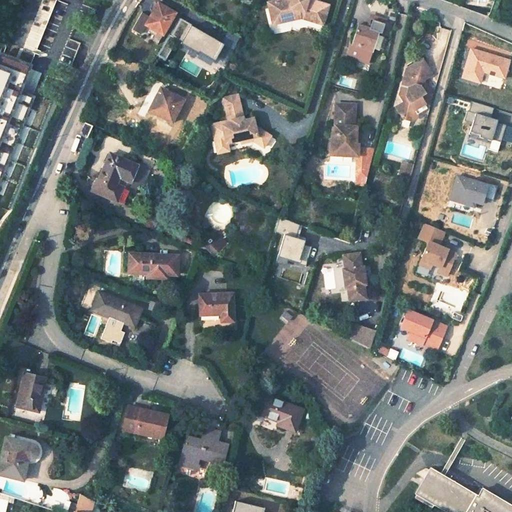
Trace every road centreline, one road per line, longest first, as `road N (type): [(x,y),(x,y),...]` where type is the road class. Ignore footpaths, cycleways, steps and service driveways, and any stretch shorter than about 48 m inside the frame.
road 1 (secondary): [(128,0),(96,51),(0,270)]
road 2 (unknown): [(380,511),(426,461),(511,498)]
road 3 (unknown): [(38,474),(70,472),(84,462),(121,369)]
road 4 (unknown): [(349,0),(305,128)]
